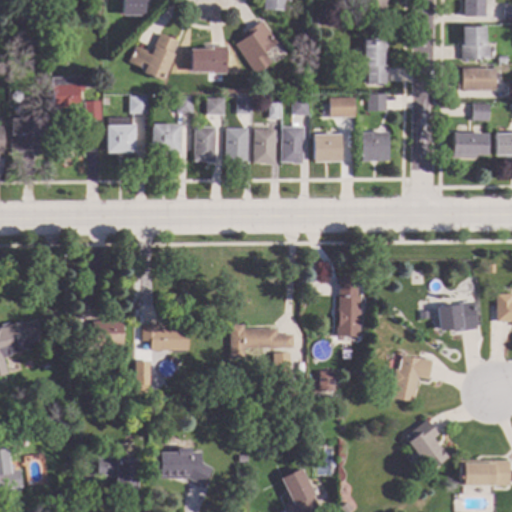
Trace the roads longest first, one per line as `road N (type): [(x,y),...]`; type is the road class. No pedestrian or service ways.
road 1 (tertiary): [(511,213),(0,218)]
road 2 (residential): [(421,0),(418,214)]
